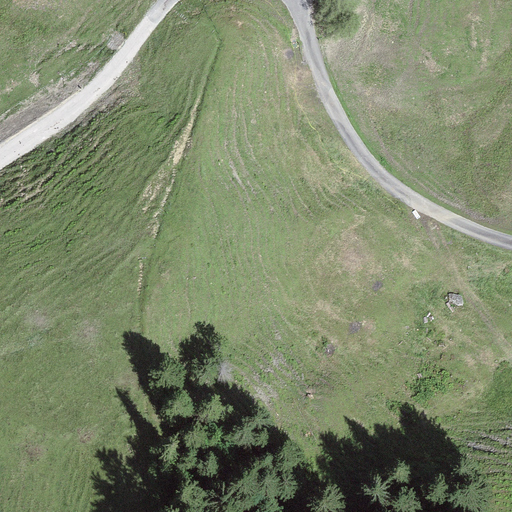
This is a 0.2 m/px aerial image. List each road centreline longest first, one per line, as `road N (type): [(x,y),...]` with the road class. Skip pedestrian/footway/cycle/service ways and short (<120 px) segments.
road 1 (track): [(511,243),(417,203),(365,159),(328,97),(293,0)]
road 2 (track): [(173,0),(90,97),(0,158)]
